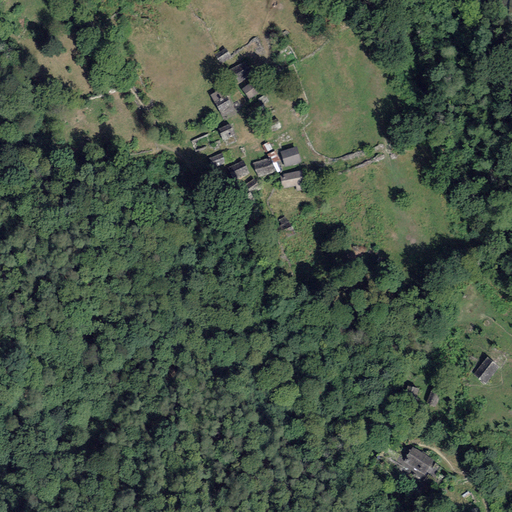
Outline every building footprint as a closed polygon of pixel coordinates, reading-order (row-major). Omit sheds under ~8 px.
[(227,49),(213,55),(218,67),(232,60),(227,49)] [(242,62),(228,70),(237,87),(251,79),(242,62)] [(250,82),(242,89),(252,100),(260,93),(250,82)] [(223,88),(210,95),(224,120),(237,113),(223,88)] [(268,102),(262,95),(248,108),(254,115),(268,102)] [(278,118),(268,122),(271,132),(281,129),(278,118)] [(230,125),(216,130),(220,141),(234,136),(230,125)] [(297,147),(280,152),(285,168),(301,163),(297,147)] [(221,153),(207,159),(210,169),(225,163),(221,153)] [(270,157),(252,162),(257,178),(274,173),(270,157)] [(243,161),(227,169),(234,182),(249,175),(243,161)] [(300,171),(280,175),(283,188),(296,186),(297,191),(304,190),(300,171)] [(254,179),(237,188),(245,204),(254,199),(250,192),(258,188),(254,179)] [(258,201),(249,207),(256,220),(266,214),(258,201)] [(294,234),(286,217),(274,222),(282,240),(294,234)] [(248,253),(240,253),(240,261),(248,260),(248,253)] [(498,368),(487,358),(474,373),(485,382),(498,368)] [(419,389),(407,386),(403,401),(415,404),(419,389)] [(442,394),(432,389),(425,403),(435,408),(442,394)] [(433,462),(413,447),(404,460),(423,475),(433,462)]
